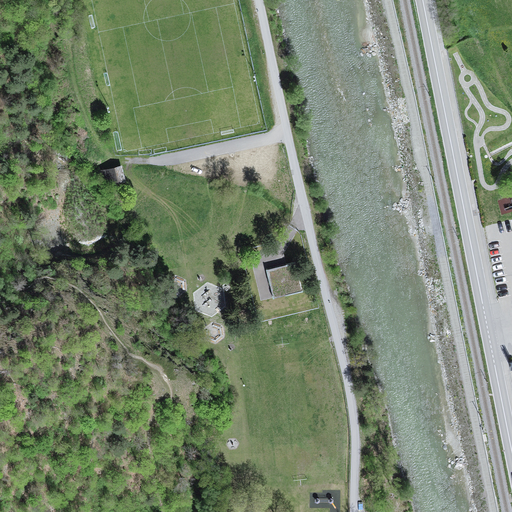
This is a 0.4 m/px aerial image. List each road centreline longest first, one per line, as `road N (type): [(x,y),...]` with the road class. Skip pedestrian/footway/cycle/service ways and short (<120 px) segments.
road 1 (unclassified): [(260,0),(353,406),(356,511)]
road 2 (track): [(390,0),(493,511)]
road 3 (secondary): [(511,447),(422,0)]
